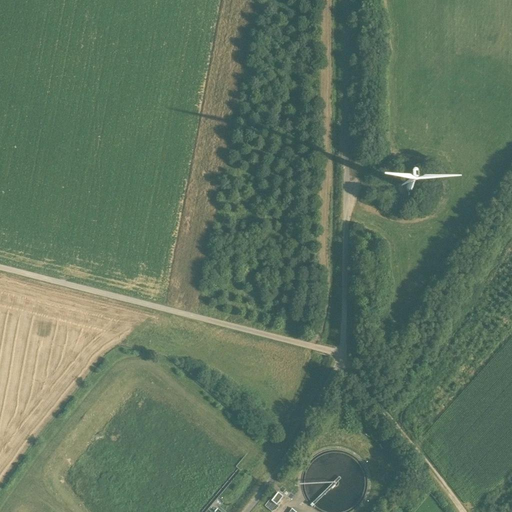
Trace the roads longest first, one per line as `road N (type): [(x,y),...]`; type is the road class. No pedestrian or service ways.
road 1 (track): [(244,511),(342,356),(347,0)]
road 2 (track): [(0,269),(342,356)]
road 3 (track): [(460,511),(342,356)]
